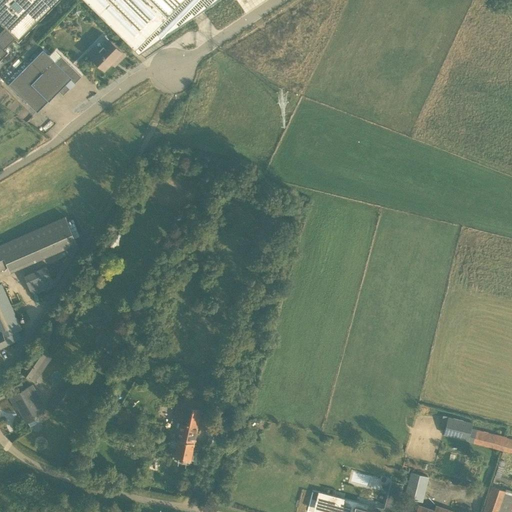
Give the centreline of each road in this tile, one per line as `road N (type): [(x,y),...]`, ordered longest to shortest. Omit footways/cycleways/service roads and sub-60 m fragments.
road 1 (unclassified): [(0,175),(138,76),(174,69),(278,0)]
road 2 (unclassified): [(204,511),(69,478),(0,437)]
